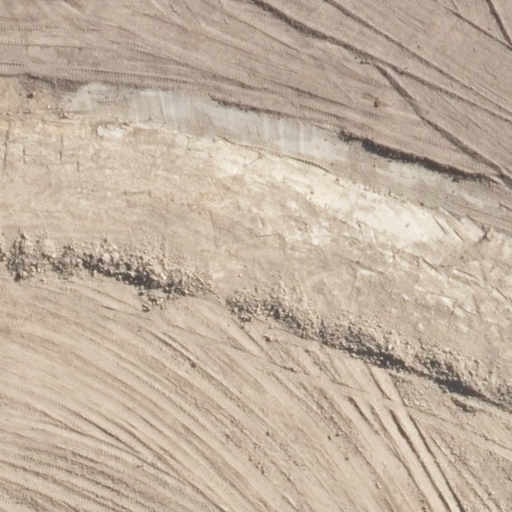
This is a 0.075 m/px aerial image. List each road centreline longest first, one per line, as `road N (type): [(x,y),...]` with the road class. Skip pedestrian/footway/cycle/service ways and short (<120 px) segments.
road 1 (secondary): [(0,238),(167,277),(511,414)]
road 2 (secondary): [(361,511),(221,464),(0,413)]
